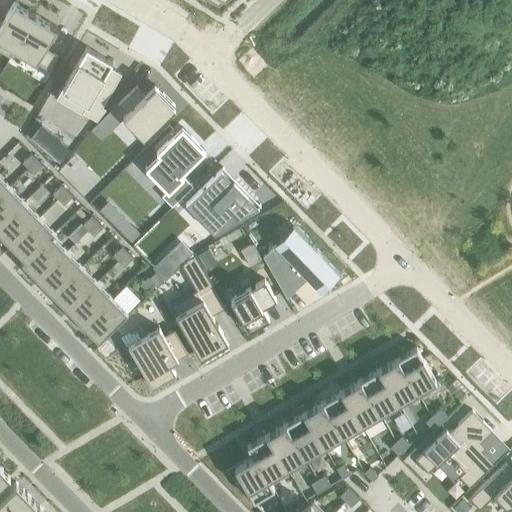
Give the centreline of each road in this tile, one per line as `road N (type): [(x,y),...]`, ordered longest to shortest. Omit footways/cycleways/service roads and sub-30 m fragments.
road 1 (residential): [(145,422),(405,268)]
road 2 (residential): [(206,61),(405,268)]
road 3 (residential): [(145,422),(0,274)]
road 4 (residential): [(405,268),(511,373)]
road 5 (residential): [(231,511),(145,422)]
